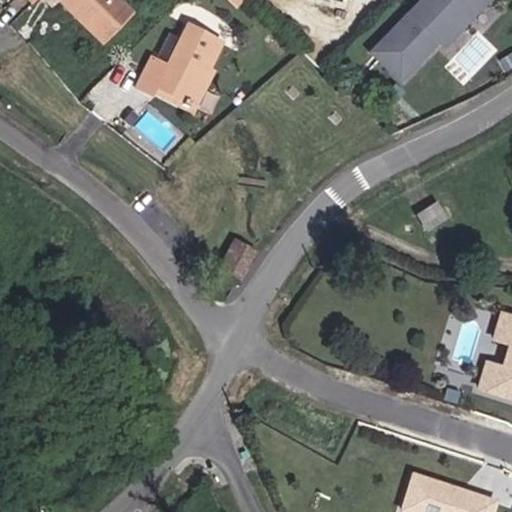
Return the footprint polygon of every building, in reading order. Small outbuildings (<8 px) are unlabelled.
[(101,44),(132,14),(117,0),(45,0),(52,6),(57,1),(101,44)] [(419,0),(369,52),(397,79),(428,46),(432,50),(480,0),(419,0)] [(192,108),(211,71),(207,69),(221,42),(186,24),(178,39),(168,33),(154,60),(150,57),(134,88),(148,96),(150,92),(153,87),(192,108)] [(192,108),(153,87),(150,92),(190,114),(192,108)] [(424,232),(446,219),(435,201),(413,215),(424,232)] [(240,280),(255,252),(232,239),(217,267),(240,280)] [(481,362),(474,387),(511,398),(511,318),(496,313),(489,337),(504,342),(496,367),(481,362)] [(496,361),(502,343),(488,338),(482,356),(496,361)] [(455,490),(406,474),(394,508),(405,511),(482,511),(486,501),(468,495),(466,499),(458,495),(455,490)] [(466,499),(468,495),(455,490),(458,495),(466,499)]
